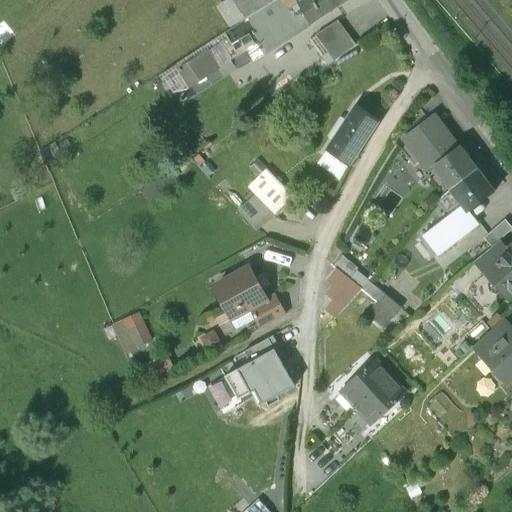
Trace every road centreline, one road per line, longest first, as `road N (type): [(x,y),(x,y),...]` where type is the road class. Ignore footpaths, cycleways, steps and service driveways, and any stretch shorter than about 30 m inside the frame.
road 1 (residential): [(433,57),(319,239),(297,486)]
road 2 (residential): [(511,160),(433,57)]
